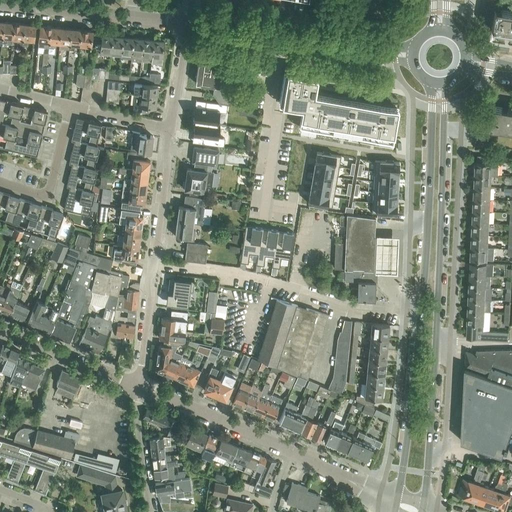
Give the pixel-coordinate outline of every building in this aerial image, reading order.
[(511,33),(511,11),(495,9),(494,9),(494,11),(493,17),(492,23),(491,30),(511,33)] [(12,43),(14,22),(4,21),(2,42),(12,43)] [(22,44),(25,23),(14,22),(12,43),(22,44)] [(34,40),(35,24),(25,23),(22,44),(27,45),(28,39),(34,40)] [(49,47),(51,26),(40,25),(38,46),(44,46),(43,52),(42,65),(46,65),(47,65),(49,47)] [(60,43),(61,27),(51,26),(49,47),(54,47),(54,42),(60,43)] [(69,49),(72,28),(61,27),(60,43),(59,48),(69,49)] [(80,45),(82,29),(72,28),(69,49),(74,50),(75,44),(80,45)] [(91,46),(93,31),(82,29),(80,45),(86,45),(85,51),(90,51),(90,46),(91,46)] [(111,53),(113,35),(102,34),(102,36),(96,36),(94,51),(111,53)] [(121,54),(123,36),(113,35),(111,53),(121,54)] [(131,61),(133,37),(123,36),(121,54),(121,60),(131,61)] [(142,56),(143,38),(133,37),(131,61),(141,62),(142,56)] [(142,56),(141,60),(152,61),(152,57),(154,39),(143,38),(142,56)] [(162,62),(164,41),(154,39),(152,57),(152,61),(162,62)] [(232,80),(223,67),(224,62),(199,58),(195,83),(214,86),(212,93),(219,102),(229,104),(231,88),(232,80)] [(94,63),(94,68),(108,69),(108,60),(101,60),(100,64),(94,63)] [(20,72),(20,65),(11,64),(11,72),(20,72)] [(98,74),(98,79),(105,80),(105,77),(108,78),(109,73),(109,70),(106,70),(99,69),(98,74)] [(84,87),(86,72),(83,72),(78,72),(77,86),(84,86),(84,87)] [(97,79),(98,74),(86,72),(84,87),(91,88),(92,79),(97,79)] [(159,83),(160,77),(160,74),(150,73),(150,75),(150,77),(149,82),(159,83)] [(284,78),(280,98),(286,99),(285,104),(303,107),(300,124),(392,140),(398,108),(314,94),(317,78),(289,73),(288,78),(284,78)] [(108,80),(107,87),(120,89),(121,82),(108,80)] [(135,83),(133,93),(135,93),(138,94),(156,96),(157,86),(135,83)] [(120,96),(120,89),(107,87),(107,94),(120,96)] [(155,107),(156,96),(138,94),(135,93),(135,94),(134,109),(149,111),(149,106),(155,107)] [(119,103),(120,96),(107,94),(106,101),(119,103)] [(0,123),(2,124),(4,112),(12,114),(10,125),(18,127),(20,119),(22,111),(23,105),(0,99),(0,123)] [(195,107),(193,121),(219,124),(217,124),(218,111),(226,112),(227,105),(228,105),(228,104),(206,101),(205,108),(195,107)] [(20,119),(18,127),(41,133),(42,134),(46,118),(45,118),(46,110),(23,105),(22,111),(33,114),(31,122),(20,119)] [(511,130),(511,109),(494,106),(493,114),(492,119),(491,125),(491,127),(511,130)] [(75,125),(71,140),(80,142),(83,131),(91,133),(88,144),(96,146),(102,123),(78,118),(76,125),(75,125)] [(193,121),(195,121),(193,135),(203,136),(202,143),(224,146),(225,138),(217,137),(219,124),(193,121)] [(0,135),(7,137),(4,148),(12,150),(14,142),(16,134),(18,127),(10,125),(2,124),(0,123),(0,135)] [(113,140),(114,126),(106,125),(105,139),(113,140)] [(14,142),(12,150),(31,154),(37,156),(40,140),(39,140),(41,133),(18,127),(16,134),(27,137),(25,145),(14,142)] [(140,132),(133,131),(130,149),(136,150),(151,152),(153,135),(140,134),(140,132)] [(73,148),(69,163),(78,165),(80,154),(89,156),(86,167),(94,169),(94,168),(98,151),(99,146),(96,146),(88,144),(80,142),(71,140),(71,141),(75,142),(75,145),(74,148),(73,148)] [(206,177),(207,171),(212,167),(212,164),(217,165),(219,150),(194,147),(192,162),(194,162),(193,169),(187,168),(184,189),(204,192),(205,185),(206,185),(209,185),(210,184),(211,182),(210,180),(209,178),(207,177),(206,177)] [(150,160),(146,160),(147,154),(128,151),(127,157),(134,158),(132,168),(132,169),(148,171),(150,160)] [(340,166),(342,156),(331,154),(331,153),(323,152),(323,153),(317,152),(316,162),(340,166)] [(499,175),(499,163),(500,156),(478,155),(477,162),(476,162),(475,174),(492,175),(499,175)] [(130,168),(131,159),(121,158),(120,167),(130,168)] [(375,160),(374,172),(398,173),(399,162),(393,162),(393,161),(386,160),(386,161),(375,160)] [(338,176),(340,166),(316,162),(314,172),(338,176)] [(70,171),(67,186),(75,188),(78,177),(86,179),(84,190),(92,192),(92,191),(96,173),(97,169),(94,168),(94,169),(86,167),(78,165),(69,163),(73,164),(72,168),(71,171),(70,171)] [(147,182),(148,171),(132,169),(132,168),(120,167),(119,172),(132,174),(131,180),(147,182)] [(336,187),(338,176),(314,172),(312,182),(336,187)] [(374,172),(373,182),(398,183),(398,173),(374,172)] [(491,187),(492,175),(475,174),(475,186),(491,187)] [(147,182),(131,180),(124,179),(122,189),(123,189),(123,190),(146,193),(147,182)] [(335,197),(336,187),(312,182),(311,192),(335,197)] [(373,182),(373,192),(397,194),(398,183),(373,182)] [(68,194),(64,209),(66,210),(73,211),(75,200),(83,202),(81,213),(89,215),(94,196),(95,192),(92,191),(92,192),(84,190),(75,188),(67,186),(66,186),(71,187),(70,191),(69,194),(68,194)] [(490,199),(491,187),(475,186),(474,198),(490,199)] [(144,204),(146,193),(123,190),(121,206),(140,208),(140,203),(144,204)] [(19,199),(12,197),(13,196),(0,191),(0,208),(1,206),(9,208),(5,220),(12,222),(19,199)] [(333,207),(335,197),(311,192),(309,203),(314,204),(314,205),(322,206),(322,205),(333,207)] [(373,192),(372,202),(397,204),(397,194),(373,192)] [(179,205),(177,221),(193,223),(194,215),(198,216),(199,204),(205,205),(206,198),(186,196),(185,206),(179,205)] [(41,207),(41,206),(34,204),(34,203),(19,198),(19,199),(12,222),(19,225),(22,213),(30,216),(26,227),(33,230),(41,207)] [(490,211),(490,199),(474,198),(474,210),(490,211)] [(372,202),(372,212),(383,213),(383,214),(390,214),(390,213),(396,214),(397,204),(372,202)] [(55,237),(63,215),(63,214),(56,211),(56,210),(41,205),(41,206),(41,207),(33,230),(40,232),(44,220),(52,223),(48,235),(55,237)] [(107,222),(109,206),(101,205),(99,221),(107,222)] [(121,208),(119,224),(120,224),(125,224),(141,226),(143,216),(139,215),(140,210),(127,208),(121,208)] [(489,223),(490,211),(474,210),(473,222),(489,223)] [(335,265),(334,268),(341,268),(341,278),(345,278),(345,280),(354,281),(355,272),(359,273),(359,275),(363,276),(363,282),(370,282),(376,282),(377,282),(377,272),(378,235),(376,235),(375,235),(376,217),(347,213),(346,242),(335,241),(335,265)] [(177,221),(175,236),(188,237),(185,260),(206,262),(208,244),(194,242),(195,230),(192,229),(193,223),(177,221)] [(489,235),(489,223),(473,222),(472,234),(489,235)] [(120,224),(119,234),(124,235),(140,237),(141,226),(125,224),(120,224)] [(245,225),(240,262),(248,263),(249,253),(257,254),(256,264),(262,228),(255,227),(255,231),(246,230),(246,226),(245,225)] [(12,236),(11,237),(13,237),(20,240),(21,238),(24,231),(14,227),(14,228),(14,230),(13,232),(12,236)] [(262,228),(256,264),(264,265),(265,256),(273,257),(272,267),(277,230),(271,229),(270,233),(261,232),(262,228)] [(277,230),(272,267),(279,268),(281,258),(290,259),(293,232),(287,231),(286,235),(277,234),(278,230),(277,230)] [(24,231),(21,238),(28,241),(31,233),(24,231)] [(75,247),(82,249),(86,251),(91,236),(78,232),(75,243),(76,243),(75,247)] [(39,243),(42,237),(31,233),(28,241),(22,258),(26,259),(31,246),(37,249),(40,243),(39,243)] [(488,247),(489,235),(472,234),(472,246),(488,247)] [(122,245),(122,246),(138,248),(140,237),(124,235),(122,245)] [(57,241),(42,237),(39,243),(40,243),(53,250),(57,241)] [(69,247),(58,242),(51,258),(62,263),(69,247)] [(114,244),(113,257),(121,260),(135,263),(135,259),(137,259),(138,248),(122,246),(122,245),(114,244)] [(494,260),(495,247),(488,247),(472,246),(471,259),(494,260)] [(101,256),(86,251),(82,249),(78,258),(97,265),(98,265),(101,256)] [(90,302),(92,298),(92,289),(91,289),(97,265),(78,258),(63,299),(73,303),(69,312),(66,310),(64,316),(58,314),(57,316),(51,331),(70,339),(84,304),(88,306),(90,302)] [(493,275),(494,263),(471,262),(470,274),(491,275),(493,275)] [(109,328),(111,329),(116,307),(118,295),(123,272),(97,266),(98,265),(97,265),(91,289),(92,289),(92,298),(90,302),(106,306),(103,317),(96,314),(93,321),(90,319),(80,344),(99,352),(109,328)] [(375,299),(376,283),(376,282),(370,282),(363,282),(363,276),(359,275),(359,273),(355,272),(354,281),(358,281),(358,299),(364,299),(364,300),(366,300),(366,299),(375,299)] [(470,274),(470,286),(490,287),(491,275),(470,274)] [(193,291),(194,281),(169,278),(167,292),(172,293),(172,295),(167,295),(166,303),(171,304),(188,306),(190,291),(193,291)] [(13,281),(11,284),(0,310),(9,314),(15,300),(22,285),(13,281)] [(138,299),(140,283),(133,282),(129,284),(129,288),(125,288),(124,296),(124,297),(138,299)] [(0,309),(0,310),(11,284),(7,283),(6,287),(3,285),(0,291),(0,309)] [(470,286),(469,298),(491,299),(492,299),(492,287),(490,287),(470,286)] [(137,307),(138,299),(124,297),(124,296),(118,295),(116,307),(121,308),(128,311),(133,312),(133,313),(136,313),(137,307)] [(276,366),(296,305),(276,298),(259,359),(263,360),(267,362),(272,364),(276,366)] [(491,311),(491,299),(469,298),(469,310),(485,311),(491,311)] [(29,306),(15,300),(9,314),(23,320),(29,306)] [(36,325),(45,304),(37,300),(28,322),(36,325)] [(45,304),(36,325),(51,331),(57,316),(58,314),(59,310),(45,304)] [(207,304),(206,311),(212,312),(215,312),(215,305),(207,304)] [(225,318),(227,305),(215,304),(215,305),(215,312),(214,316),(224,318),(225,318)] [(313,323),(315,317),(317,311),(296,305),(276,366),(283,369),(307,379),(308,375),(297,371),(299,365),(301,359),(303,353),(305,347),(307,341),(309,335),(311,329),(313,323)] [(128,316),(120,315),(121,308),(116,307),(111,329),(110,336),(116,337),(116,334),(125,335),(128,316)] [(171,310),(170,317),(163,316),(163,318),(161,318),(161,322),(162,322),(161,328),(185,331),(188,312),(171,310)] [(485,323),(485,311),(469,310),(467,338),(509,340),(509,332),(484,330),(484,323),(485,323)] [(135,324),(136,318),(132,318),(133,313),(133,312),(128,311),(128,316),(125,335),(130,336),(130,342),(133,342),(135,324)] [(224,325),(224,318),(214,316),(215,312),(212,312),(206,311),(206,312),(205,321),(204,331),(209,332),(223,333),(224,325)] [(326,321),(328,314),(317,311),(315,317),(326,321)] [(324,327),(326,321),(315,317),(313,323),(324,327)] [(351,332),(352,320),(344,319),(341,331),(340,331),(351,332)] [(360,334),(362,321),(355,321),(353,334),(358,334),(360,334)] [(322,333),(324,327),(313,323),(311,329),(322,333)] [(388,337),(389,324),(371,323),(370,335),(388,337)] [(184,339),(185,331),(161,328),(161,332),(160,332),(159,337),(160,337),(160,338),(164,338),(163,343),(178,345),(184,339)] [(320,339),(322,333),(311,329),(309,335),(320,339)] [(350,340),(351,332),(340,331),(338,339),(350,340)] [(318,345),(320,339),(309,335),(307,341),(318,345)] [(387,349),(388,337),(370,335),(369,347),(387,349)] [(199,344),(200,342),(190,340),(188,344),(197,348),(199,344)] [(316,351),(318,345),(307,341),(305,347),(316,351)] [(3,366),(11,347),(3,343),(0,349),(0,359),(2,360),(0,363),(0,364),(3,366)] [(208,355),(211,347),(199,344),(197,348),(197,350),(208,355)] [(170,358),(172,346),(159,345),(156,369),(164,373),(169,357),(170,358)] [(180,361),(175,359),(175,355),(176,355),(176,347),(172,346),(170,358),(169,357),(164,373),(168,374),(168,376),(172,377),(172,376),(173,376),(180,361)] [(13,365),(19,350),(11,347),(3,366),(2,367),(1,371),(10,374),(13,365)] [(232,356),(233,350),(221,347),(219,353),(232,356)] [(314,357),(316,351),(305,347),(303,353),(314,357)] [(385,361),(387,349),(369,347),(368,360),(385,361)] [(511,348),(479,350),(477,349),(476,353),(467,349),(466,367),(511,383),(511,348)] [(243,353),(241,359),(248,362),(250,356),(243,353)] [(312,363),(314,357),(303,353),(301,359),(312,363)] [(192,360),(186,358),(182,356),(180,361),(173,376),(179,379),(179,380),(182,382),(190,365),(192,360)] [(12,374),(9,383),(19,386),(20,382),(29,362),(18,357),(12,374)] [(259,368),(262,362),(252,357),(247,368),(258,372),(259,368)] [(310,369),(312,363),(301,359),(299,365),(310,369)] [(262,370),(267,362),(263,360),(262,362),(259,368),(262,370)] [(384,374),(385,361),(368,360),(367,372),(384,374)] [(41,378),(45,368),(29,362),(20,382),(36,389),(40,378),(41,378)] [(283,369),(276,366),(272,364),(270,370),(281,374),(283,371),(283,369)] [(198,378),(200,374),(199,374),(201,370),(190,365),(182,382),(187,384),(187,383),(193,385),(197,377),(198,378)] [(308,375),(310,369),(299,365),(297,371),(308,375)] [(222,379),(215,376),(218,369),(212,366),(209,374),(211,375),(204,390),(209,392),(209,394),(213,396),(214,394),(215,395),(222,379)] [(503,456),(505,449),(511,429),(511,383),(466,367),(462,441),(503,456)] [(72,398),(81,377),(63,369),(57,383),(59,384),(56,390),(72,398)] [(222,379),(215,395),(216,395),(215,396),(220,398),(221,397),(226,399),(233,383),(232,383),(234,378),(236,375),(232,373),(225,370),(222,379)] [(346,381),(347,371),(334,370),(333,376),(346,382),(346,381)] [(290,388),(295,376),(283,371),(281,374),(278,380),(284,382),(283,385),(290,388)] [(383,386),(384,374),(367,372),(365,384),(383,386)] [(346,382),(333,376),(330,383),(343,388),(346,382)] [(252,386),(242,381),(233,402),(238,404),(238,406),(241,407),(242,406),(243,407),(252,386)] [(253,411),(262,391),(253,383),(252,386),(243,407),(244,407),(245,409),(247,410),(249,409),(253,411)] [(263,415),(272,395),(267,393),(270,385),(265,383),(262,391),(253,411),(258,413),(258,415),(261,416),(262,415),(263,415)] [(343,388),(330,383),(328,388),(331,389),(341,393),(343,388)] [(327,397),(331,389),(328,388),(320,384),(317,392),(327,397)] [(382,399),(383,386),(365,384),(361,384),(360,396),(356,396),(356,400),(373,407),(374,398),(382,399)] [(272,395),(263,415),(264,416),(265,417),(267,419),(269,417),(273,419),(282,399),(282,396),(273,392),(272,395)] [(300,431),(314,399),(309,396),(306,404),(301,414),(295,412),(289,426),(291,427),(290,428),(294,430),(294,428),(300,431)] [(311,435),(317,421),(311,418),(319,401),(314,399),(300,431),(306,433),(305,435),(309,436),(309,435),(311,435)] [(364,405),(362,411),(372,416),(374,409),(364,405)] [(289,426),(295,412),(285,407),(279,422),(284,424),(283,425),(287,427),(288,425),(289,426)] [(178,421),(153,410),(147,408),(143,417),(163,426),(162,429),(172,434),(178,421)] [(321,440),(327,426),(329,426),(331,422),(336,412),(331,410),(327,420),(325,419),(323,424),(317,421),(311,435),(312,436),(312,437),(316,439),(316,438),(321,440)] [(331,427),(325,441),(329,443),(330,444),(332,445),(333,445),(335,445),(341,431),(344,424),(334,420),(331,427)] [(345,450),(354,430),(356,425),(351,423),(346,433),(341,431),(335,445),(336,446),(337,447),(338,448),(340,447),(345,450)] [(33,444),(37,430),(32,428),(28,427),(26,427),(25,427),(24,427),(21,428),(18,430),(17,432),(16,434),(15,436),(14,438),(33,444)] [(200,449),(206,433),(193,427),(190,434),(184,431),(179,445),(185,448),(187,443),(200,449)] [(71,457),(76,438),(38,428),(37,430),(33,444),(32,447),(71,457)] [(357,454),(365,434),(357,431),(355,437),(352,436),(346,450),(351,452),(352,454),(354,455),(355,454),(357,454)] [(210,433),(201,456),(211,460),(214,453),(215,450),(214,449),(218,437),(210,433)] [(367,459),(373,445),(379,448),(382,442),(365,434),(357,454),(358,455),(358,457),(361,458),(362,457),(367,459)] [(171,444),(170,439),(175,438),(175,436),(161,435),(149,437),(151,447),(176,444),(175,443),(171,444)] [(237,444),(229,441),(220,437),(217,446),(215,450),(214,453),(226,458),(224,463),(229,465),(230,463),(229,463),(237,444)] [(26,461),(31,448),(1,438),(0,442),(0,452),(15,457),(6,478),(17,483),(26,461)] [(166,455),(165,450),(176,449),(176,444),(151,447),(152,457),(170,455),(170,454),(166,455)] [(244,469),(252,451),(237,444),(229,463),(230,463),(244,469)] [(61,457),(31,448),(26,461),(44,466),(34,490),(46,494),(61,457)] [(252,475),(260,454),(252,451),(244,469),(243,471),(252,475)] [(258,477),(266,456),(260,454),(252,475),(258,477)] [(178,464),(177,459),(171,460),(170,455),(152,457),(153,467),(173,465),(173,464),(178,464)] [(126,511),(124,501),(122,489),(118,490),(115,474),(120,475),(120,474),(61,456),(61,457),(80,463),(77,475),(105,484),(107,492),(102,493),(106,511),(126,511)] [(265,486),(275,461),(275,460),(266,456),(258,477),(255,485),(253,491),(270,496),(272,489),(265,486)] [(461,486),(458,494),(464,496),(465,497),(465,498),(469,499),(469,498),(474,500),(480,482),(482,478),(484,472),(487,462),(480,460),(475,477),(476,478),(475,482),(463,478),(461,486)] [(174,473),(173,465),(153,467),(155,477),(161,477),(161,480),(175,478),(175,477),(185,476),(184,472),(174,473)] [(503,480),(504,481),(505,477),(501,475),(496,488),(490,486),(484,504),(489,506),(490,505),(495,506),(503,480)] [(192,490),(190,478),(155,483),(157,494),(159,494),(162,501),(169,501),(169,493),(192,490)] [(247,489),(249,483),(242,480),(240,486),(247,489)] [(511,503),(511,494),(511,493),(506,491),(508,483),(508,482),(504,481),(503,480),(495,506),(500,508),(499,509),(504,511),(504,510),(506,510),(508,502),(511,503)] [(226,496),(228,484),(215,481),(212,493),(226,496)] [(322,502),(319,501),(320,496),(306,491),(308,487),(292,482),(286,500),(308,507),(306,511),(323,511),(327,502),(322,501),(322,502)] [(484,504),(490,486),(486,485),(486,484),(480,482),(474,500),(479,502),(479,503),(484,504)] [(250,511),(252,504),(227,498),(224,511),(229,511),(250,511)] [(162,501),(160,501),(163,510),(175,510),(193,511),(194,503),(173,501),(169,501),(162,501)]
